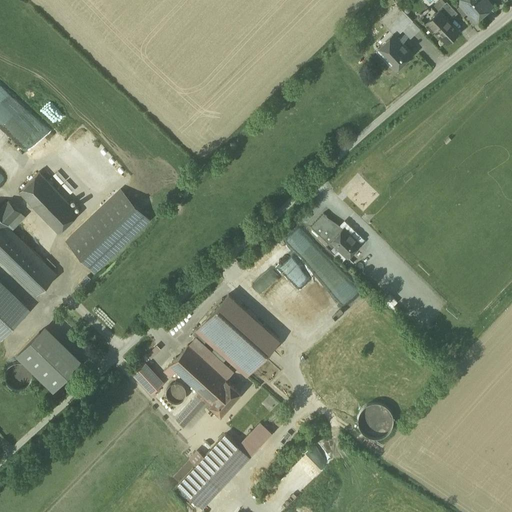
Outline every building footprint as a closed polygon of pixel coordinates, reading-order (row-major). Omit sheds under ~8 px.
[(491,4),(487,0),(459,0),(460,2),(467,11),(471,12),(476,17),(491,4)] [(458,13),(447,1),(438,10),(439,10),(440,10),(450,20),(458,13)] [(397,4),(380,20),(393,33),(393,32),(397,36),(413,20),(397,4)] [(450,20),(440,10),(439,10),(425,24),(433,31),(435,29),(447,42),(459,30),(450,20)] [(393,33),(376,49),(395,69),(412,53),(397,36),(393,32),(393,33)] [(79,210),(38,171),(19,192),(59,231),(79,210)] [(121,189),(66,241),(95,271),(149,220),(121,189)] [(15,194),(0,208),(0,257),(37,294),(57,273),(12,229),(30,210),(15,194)] [(328,217),(324,213),(311,226),(329,243),(331,241),(330,241),(343,227),(328,217)] [(293,223),(227,283),(221,287),(229,294),(279,339),(304,353),(373,294),(296,220),(293,223)] [(361,244),(343,227),(330,241),(331,241),(348,257),(361,244)] [(0,301),(19,320),(31,307),(0,277),(0,301)] [(229,294),(193,333),(196,335),(203,342),(207,339),(247,375),(279,339),(229,294)] [(19,320),(0,301),(0,322),(9,330),(19,320)] [(0,322),(0,339),(9,330),(0,322)] [(34,325),(22,338),(68,383),(80,370),(34,325)] [(203,342),(196,335),(188,344),(218,371),(221,374),(229,366),(203,342)] [(151,357),(162,348),(158,344),(147,353),(151,357)] [(218,371),(188,344),(164,370),(169,374),(167,376),(169,377),(170,376),(171,376),(176,370),(199,391),(200,392),(218,371)] [(31,381),(32,376),(31,371),(28,366),(23,363),(18,362),(13,363),(8,366),(5,371),(4,376),(5,382),(9,386),(13,389),(18,390),(24,389),(28,386),(31,381)] [(162,381),(145,363),(134,373),(150,391),(162,381)] [(221,374),(218,371),(200,392),(208,399),(212,402),(210,404),(221,413),(241,391),(227,379),(234,370),(229,366),(221,374)] [(186,395),(186,392),(185,388),(183,385),(180,382),(176,382),(172,382),(169,385),(167,388),(166,392),(167,396),(169,399),(172,401),(176,402),(180,401),(183,399),(186,395)] [(199,391),(175,417),(184,426),(208,399),(200,392),(199,391)] [(205,456),(196,464),(177,484),(203,506),(250,455),(238,444),(226,433),(205,456)] [(259,446),(247,436),(238,444),(250,455),(259,446)] [(199,450),(190,459),(196,464),(205,456),(199,450)]
